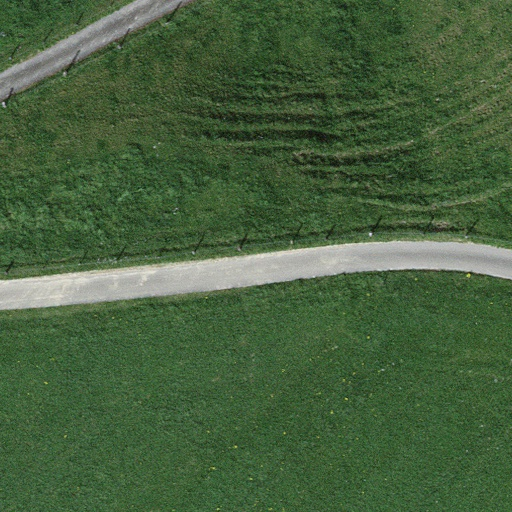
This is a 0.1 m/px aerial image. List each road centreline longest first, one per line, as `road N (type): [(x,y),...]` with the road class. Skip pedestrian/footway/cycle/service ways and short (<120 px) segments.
road 1 (track): [(0,289),(354,251),(511,260)]
road 2 (track): [(0,77),(144,0)]
